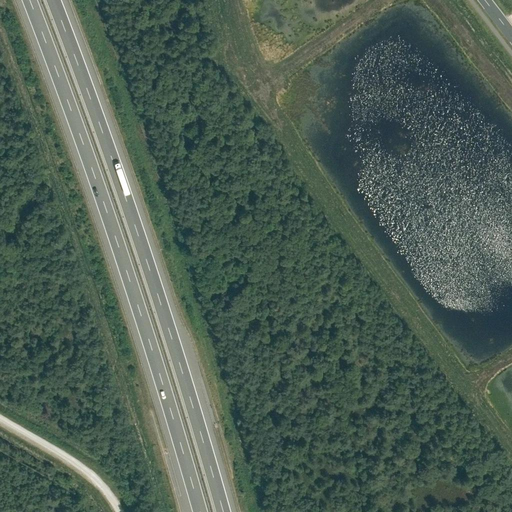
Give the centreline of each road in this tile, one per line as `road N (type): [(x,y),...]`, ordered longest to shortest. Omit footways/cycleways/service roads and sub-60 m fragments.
road 1 (motorway): [(29,0),(117,243),(199,511)]
road 2 (motorway): [(222,511),(137,235),(53,0)]
road 3 (track): [(0,415),(92,473),(122,511)]
